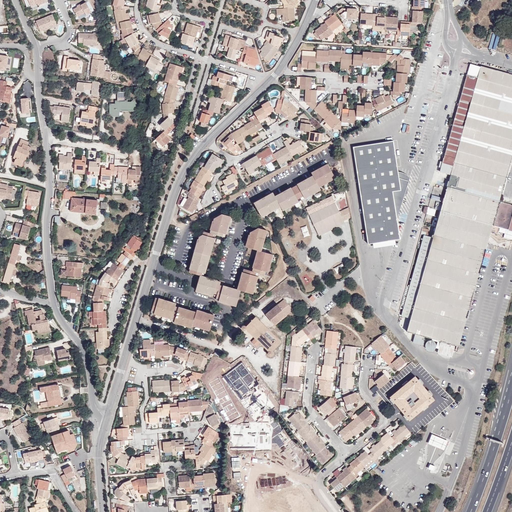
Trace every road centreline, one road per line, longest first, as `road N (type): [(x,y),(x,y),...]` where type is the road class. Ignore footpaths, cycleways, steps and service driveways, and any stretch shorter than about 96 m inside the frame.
road 1 (motorway): [(511,385),(471,511)]
road 2 (unclassified): [(202,145),(179,179),(153,264)]
road 3 (residential): [(55,302),(86,355),(94,402),(106,417)]
road 4 (residential): [(367,361),(364,391),(383,420),(337,461)]
road 5 (residential): [(314,347),(309,403),(342,450),(337,461)]
